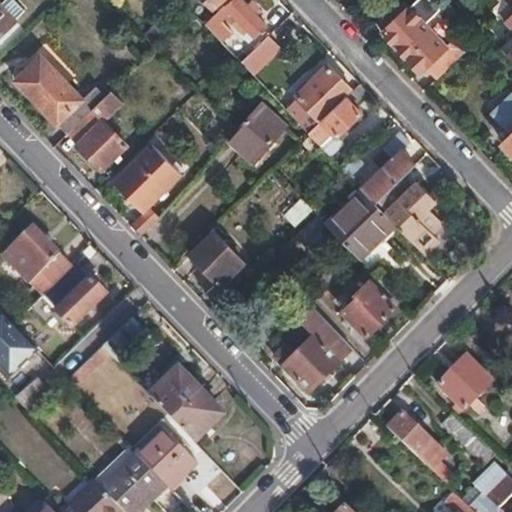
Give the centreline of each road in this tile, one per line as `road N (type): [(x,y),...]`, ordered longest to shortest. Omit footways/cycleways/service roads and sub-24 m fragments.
road 1 (residential): [(315,446),(0,119)]
road 2 (residential): [(511,208),(309,0)]
road 3 (residential): [(511,245),(315,446)]
